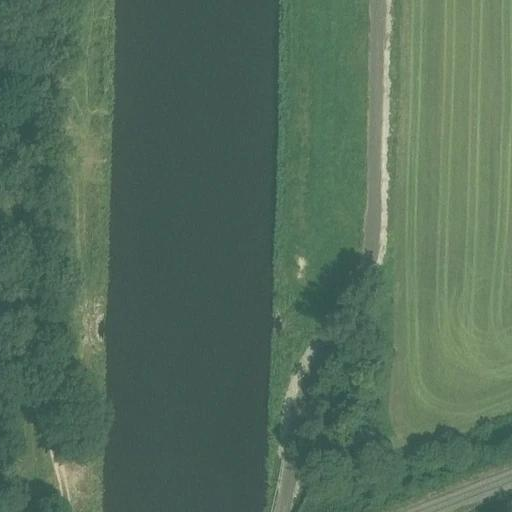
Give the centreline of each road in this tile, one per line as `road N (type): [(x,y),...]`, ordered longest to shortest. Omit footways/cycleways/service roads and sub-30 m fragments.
road 1 (track): [(279,511),(304,400),(370,248),(377,0)]
road 2 (track): [(66,511),(31,382),(31,0)]
